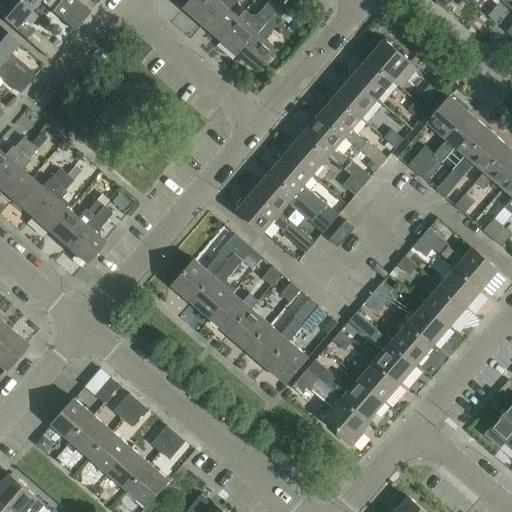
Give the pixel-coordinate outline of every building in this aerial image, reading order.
[(20,0),(0,0),(0,15),(50,60),(59,51),(58,50),(23,19),(31,9),(20,0)] [(58,0),(20,0),(31,9),(39,0),(40,0),(76,31),(83,22),(58,0)] [(58,0),(83,22),(92,12),(91,12),(77,0),(58,0)] [(191,0),(185,8),(204,24),(224,0),(191,0)] [(224,0),(204,24),(222,40),(239,20),(238,19),(229,11),(239,0),(238,0),(224,0)] [(239,20),(222,40),(241,56),(276,14),(287,0),(271,0),(259,15),(252,15),(246,10),(238,19),(239,20)] [(439,0),(437,3),(445,10),(453,0),(439,0)] [(472,0),(471,1),(479,8),(485,0),(472,0)] [(511,0),(502,0),(504,1),(489,18),(497,24),(511,8),(511,7),(511,0)] [(276,14),(241,56),(259,71),(276,51),(265,42),(274,31),(273,31),(282,20),(276,14)] [(0,26),(0,60),(29,85),(37,76),(11,53),(19,43),(0,26)] [(386,40),(369,60),(395,82),(412,63),(386,40)] [(0,60),(0,76),(21,94),(29,85),(0,60)] [(369,60),(353,78),(379,101),(395,82),(369,60)] [(353,78),(337,97),(363,120),(379,101),(353,78)] [(425,92),(418,102),(430,112),(438,103),(437,102),(425,92)] [(451,98),(428,125),(447,141),(469,115),(462,108),(463,106),(463,104),(453,95),(451,98)] [(337,97),(320,116),(347,138),(381,167),(381,168),(389,159),(388,159),(354,129),(363,120),(337,97)] [(418,102),(409,111),(421,121),(422,121),(430,112),(418,102)] [(435,154),(418,174),(427,182),(444,162),(456,149),(466,157),(488,131),(469,115),(447,141),(435,154)] [(320,116),(304,135),(330,157),(331,157),(353,176),(365,187),(373,178),(372,177),(338,148),(347,138),(320,116)] [(393,130),(385,139),(394,147),(394,146),(397,149),(398,149),(405,140),(393,130)] [(466,157),(437,190),(446,198),(474,164),(484,173),(507,147),(488,131),(466,157)] [(40,132),(32,143),(39,148),(47,138),(40,132)] [(304,135),(288,153),(314,176),(330,157),(304,135)] [(0,152),(0,178),(30,144),(23,138),(14,148),(12,147),(4,156),(0,152)] [(30,144),(0,178),(0,190),(2,192),(0,193),(0,196),(9,203),(11,203),(31,180),(21,171),(29,162),(28,160),(37,150),(30,144)] [(427,147),(410,167),(418,174),(435,154),(427,147)] [(484,173),(476,183),(484,190),(493,180),(503,189),(511,178),(511,151),(507,147),(484,173)] [(288,153),(272,172),(333,225),(341,215),(306,185),(314,176),(288,153)] [(67,175),(73,181),(81,172),(75,166),(67,175)] [(31,180),(11,203),(13,201),(31,217),(66,176),(60,170),(51,179),(50,178),(41,188),(31,180)] [(272,172),(256,191),(282,213),(291,203),(325,233),(333,225),(272,172)] [(66,176),(31,217),(49,233),(68,211),(67,210),(70,207),(62,200),(66,194),(65,193),(74,182),(66,176)] [(353,176),(345,185),(357,195),(357,196),(365,187),(353,176)] [(511,178),(503,189),(511,196),(511,199),(505,207),(511,213),(511,178)] [(242,206),(239,210),(265,233),(275,221),(285,230),(283,232),(308,253),(317,243),(316,242),(282,213),(256,191),(249,198),(247,196),(245,196),(240,202),(240,204),(242,206)] [(103,194),(96,201),(97,202),(103,207),(109,200),(103,194)] [(466,194),(456,206),(465,214),(475,202),(466,194)] [(68,211),(49,233),(67,249),(103,207),(97,202),(88,212),(84,209),(76,218),(68,211)] [(103,207),(67,249),(86,264),(104,243),(98,237),(97,229),(110,213),(103,207)] [(494,220),(484,232),(492,239),(503,227),(494,220)] [(347,222),(329,242),(338,249),(355,230),(347,222)] [(511,235),(503,227),(492,239),(502,248),(511,236),(511,235)] [(430,229),(422,238),(434,248),(442,255),(443,254),(458,267),(457,268),(483,290),(500,271),(474,249),(465,259),(450,246),(430,229)] [(196,260),(173,286),(193,302),(221,269),(222,270),(236,254),(235,253),(245,242),(236,235),(207,269),(196,260)] [(422,238),(415,247),(427,257),(434,248),(422,238)] [(221,269),(193,302),(211,318),(234,292),(237,289),(228,281),(228,278),(243,260),(244,261),(254,250),(245,242),(235,253),(236,254),(222,270),(221,269)] [(406,257),(398,266),(410,276),(418,267),(406,257)] [(274,267),(264,278),(273,286),(283,275),(274,267)] [(457,268),(441,287),(467,309),(483,290),(457,268)] [(293,283),(283,295),(292,303),(302,291),(293,283)] [(381,285),(374,294),(386,305),(394,296),(381,285)] [(441,287),(425,305),(451,328),(467,309),(441,287)] [(234,292),(211,318),(230,335),(253,308),(253,309),(260,301),(251,294),(244,301),(234,292)] [(374,294),(366,303),(378,314),(386,305),(374,294)] [(271,325),(249,351),(268,367),(290,340),(291,341),(304,326),(303,326),(320,306),(311,299),(282,333),(271,325)] [(408,311),(402,319),(408,324),(409,324),(434,346),(451,328),(425,305),(415,317),(408,311)] [(320,306),(303,326),(304,326),(313,334),(329,315),(320,306)] [(253,308),(230,335),(249,351),(271,325),(253,309),(253,308)] [(357,313),(350,322),(369,339),(371,337),(380,345),(381,350),(373,359),(376,362),(402,384),(418,365),(392,343),(377,330),(357,313)] [(0,338),(9,329),(0,321),(0,338)] [(408,324),(392,343),(418,365),(434,346),(409,324),(408,324)] [(9,329),(0,338),(0,366),(6,371),(28,346),(9,329)] [(341,332),(333,341),(345,351),(353,342),(341,332)] [(290,340),(268,367),(287,384),(310,357),(291,341),(290,340)] [(316,360),(309,369),(321,379),(332,389),(344,399),(370,421),(386,403),(360,380),(350,392),(340,383),(329,371),(316,360)] [(376,362),(360,380),(386,403),(402,384),(376,362)] [(300,379),(295,384),(304,392),(309,386),(336,409),(327,418),(330,420),(341,430),(339,432),(339,435),(351,445),(354,445),(356,443),(364,434),(364,431),(363,430),(370,421),(344,399),(332,389),(321,379),(309,369),(300,379)] [(112,379),(97,397),(106,404),(121,387),(112,379)] [(130,395),(115,412),(124,420),(139,402),(130,395)] [(75,400),(53,426),(72,442),(94,416),(75,400)] [(139,402),(124,420),(133,429),(149,411),(139,402)] [(511,405),(491,429),(486,435),(502,449),(507,443),(511,436),(511,405)] [(94,416),(72,442),(90,458),(113,432),(94,416)] [(168,427),(153,445),(161,452),(176,435),(168,427)] [(113,432),(90,458),(109,475),(132,449),(113,432)] [(44,435),(36,444),(37,445),(47,453),(55,444),(44,435)] [(176,435),(161,452),(171,461),(186,443),(176,435)] [(132,449),(109,475),(128,491),(150,465),(132,449)] [(150,465),(128,491),(147,507),(170,482),(150,465)] [(0,486),(0,500),(13,511),(40,511),(45,506),(38,500),(13,478),(3,489),(0,486)] [(424,511),(409,499),(397,511),(424,511)] [(13,511),(0,500),(0,511),(13,511)]
